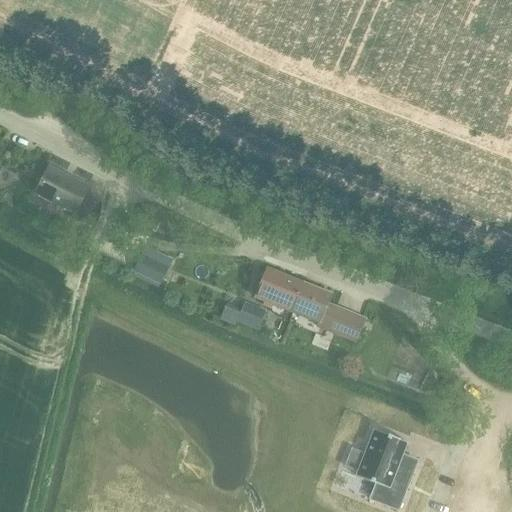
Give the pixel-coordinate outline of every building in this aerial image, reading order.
[(74,213),(71,218),(84,225),(97,199),(85,193),(88,186),(51,167),(37,194),(74,213)] [(142,255),(134,272),(161,286),(173,260),(147,248),(143,256),(142,255)] [(271,310),(273,306),(306,319),(318,289),(268,269),(256,299),(264,303),(263,307),(271,310)] [(318,289),(306,319),(317,324),(316,328),(355,343),(364,319),(327,304),(331,294),(318,289)] [(242,311),(237,323),(259,331),(267,312),(245,303),(242,311)] [(352,449),(345,466),(358,471),(356,476),(377,484),(371,499),(398,510),(416,465),(400,459),(402,455),(407,442),(374,429),(365,454),(352,449)]
